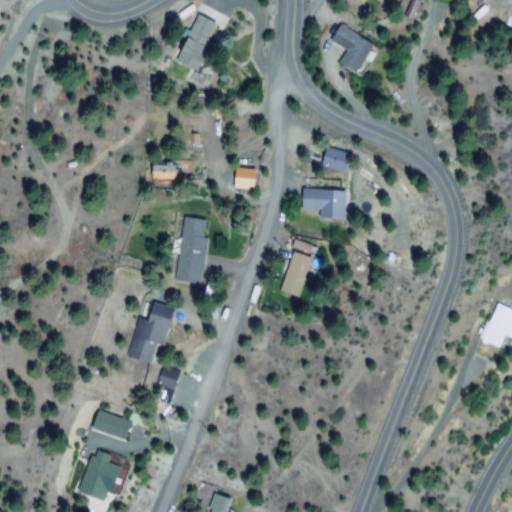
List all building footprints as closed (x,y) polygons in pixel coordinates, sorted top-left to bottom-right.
[(196,48),(206,23),(188,16),(169,60),(190,70),(199,50),(196,48)] [(341,52),(335,62),(350,72),(367,47),(335,24),(324,40),(341,52)] [(333,221),(333,191),(292,190),(292,212),(310,212),(310,221),(333,221)] [(178,218),(169,282),(194,286),(203,222),(178,218)] [(164,307),(135,303),(127,360),(156,364),(164,307)] [(505,352),(511,334),(511,312),(495,305),(479,341),(505,352)] [(90,431),(121,438),(125,419),(94,412),(90,431)] [(108,457),(96,454),(83,498),(100,503),(110,467),(105,465),(108,457)] [(222,511),(226,503),(207,496),(201,511),(222,511)]
